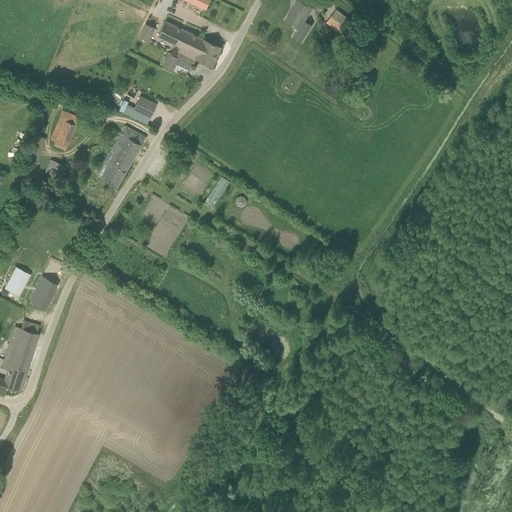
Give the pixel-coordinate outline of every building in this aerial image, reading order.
[(208,0),(189,0),(195,3),(194,4),(204,9),(208,0)] [(295,30),(306,37),(314,25),(305,20),(312,8),(299,0),(298,0),(294,6),(295,7),(287,20),(286,19),(286,20),(297,27),(295,30)] [(367,52),(376,39),(336,10),(326,22),(367,52)] [(180,47),(179,47),(189,52),(191,48),(196,50),(199,45),(201,46),(204,40),(164,21),(160,31),(156,29),(154,34),(158,35),(157,36),(180,47)] [(148,43),(154,29),(146,24),(139,39),(148,43)] [(204,40),(201,46),(199,45),(196,50),(191,48),(189,52),(179,47),(175,56),(169,53),(163,67),(172,72),(178,59),(192,65),(196,58),(211,65),(220,47),(204,40)] [(134,107),(133,109),(150,117),(156,104),(140,96),(134,107)] [(150,117),(133,109),(134,107),(127,104),(122,113),(147,124),(150,117)] [(116,187),(133,158),(145,137),(125,126),(103,163),(109,166),(102,179),(116,187)] [(70,138),(59,133),(56,141),(67,145),(70,138)] [(36,166),(46,138),(34,134),(24,162),(36,166)] [(57,177),(63,165),(53,160),(47,171),(57,177)] [(31,274),(16,266),(7,284),(14,287),(12,292),(19,296),(31,274)] [(54,290),(57,284),(42,276),(30,301),(46,309),(55,291),(54,290)] [(20,391),(27,369),(39,333),(15,326),(2,368),(8,370),(4,380),(0,378),(0,389),(2,390),(3,386),(20,391)]
